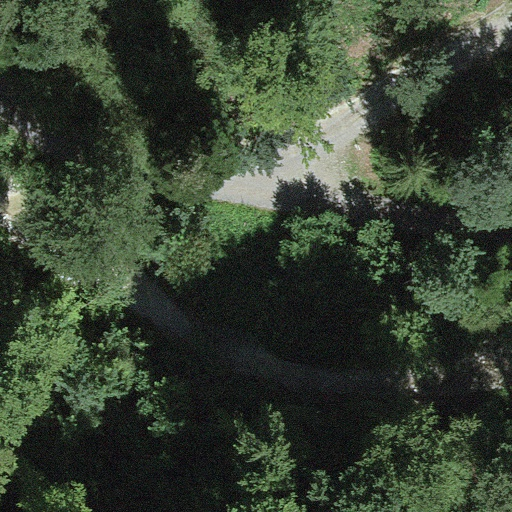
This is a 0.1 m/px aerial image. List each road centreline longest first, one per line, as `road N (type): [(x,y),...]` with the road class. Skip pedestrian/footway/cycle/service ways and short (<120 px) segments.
road 1 (track): [(0,97),(76,151),(269,192),(511,229)]
road 2 (track): [(269,192),(371,103),(511,37)]
